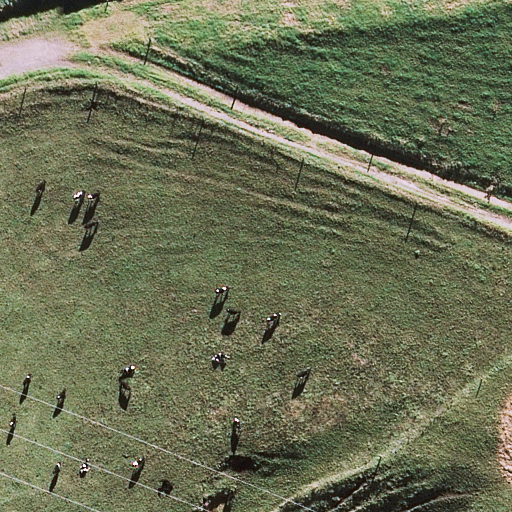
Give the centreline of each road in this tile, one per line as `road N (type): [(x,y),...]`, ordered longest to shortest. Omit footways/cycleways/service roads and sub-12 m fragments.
road 1 (track): [(511,205),(49,43)]
road 2 (track): [(249,0),(122,20),(0,65)]
